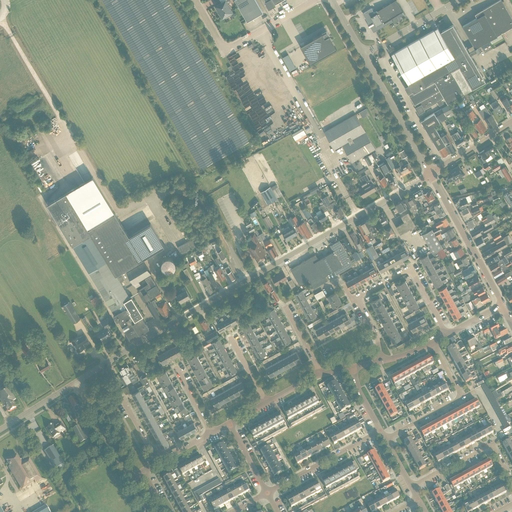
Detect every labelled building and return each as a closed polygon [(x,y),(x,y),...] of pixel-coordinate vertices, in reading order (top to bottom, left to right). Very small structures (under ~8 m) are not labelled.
[(216,6),(222,17),(225,16),(226,18),(231,15),(230,13),(232,12),(227,2),(230,1),(229,0),(218,0),(221,3),(216,6)] [(263,12),(256,0),(234,0),(247,21),(263,12)] [(269,9),(276,5),(275,4),(282,0),(264,0),(266,2),(265,2),(269,9)] [(396,0),(395,0),(374,13),(371,8),(363,13),(369,24),(368,24),(370,28),(371,27),(373,32),(393,21),(394,22),(400,18),(399,17),(404,15),(402,12),(403,12),(396,0)] [(479,46),(511,27),(511,19),(501,0),(500,0),(475,14),(477,18),(462,26),(475,49),(479,46)] [(453,25),(440,32),(438,28),(391,54),(409,84),(405,87),(417,108),(419,107),(419,108),(421,108),(422,108),(423,110),(437,102),(439,105),(443,103),(441,100),(445,98),(448,103),(485,81),(470,55),(469,52),(453,25)] [(300,46),(310,64),(337,49),(334,45),(335,45),(329,35),(329,36),(326,32),(323,34),(322,33),(313,39),(300,46)] [(470,55),(477,51),(478,53),(481,51),(479,46),(475,49),(469,52),(470,55)] [(508,111),(511,109),(511,110),(511,102),(510,104),(504,95),(500,98),(508,111)] [(453,103),(455,107),(464,103),(462,98),(456,100),(457,102),(453,103)] [(498,104),(496,101),(490,104),(493,108),(497,114),(503,110),(499,104),(498,104)] [(453,112),(449,104),(441,108),(446,116),(453,112)] [(485,119),(490,127),(496,123),(491,114),(491,115),(486,106),(479,111),(484,119),(485,119)] [(219,112),(233,142),(241,138),(242,141),(246,139),(242,132),(244,132),(232,107),(219,112)] [(366,108),(359,112),(362,118),(369,114),(366,108)] [(441,108),(434,113),(434,112),(421,121),(428,133),(436,128),(435,126),(447,119),(441,108)] [(480,133),(487,129),(480,119),(479,120),(473,110),(468,113),(480,133)] [(462,118),(462,119),(462,118),(463,118),(460,113),(459,114),(459,113),(455,116),(458,121),(461,126),(465,124),(462,118)] [(363,167),(358,159),(375,149),(355,114),(324,132),(334,149),(342,145),(357,171),(363,167)] [(455,132),(452,128),(450,124),(447,126),(452,134),(451,135),(455,140),(454,140),(459,147),(463,144),(455,132)] [(472,124),(469,126),(469,125),(464,128),(467,132),(468,131),(473,138),(478,134),(472,124)] [(463,135),(461,136),(454,126),(452,128),(455,132),(463,144),(467,141),(463,135)] [(441,137),(436,128),(428,133),(443,157),(451,152),(446,144),(446,145),(441,137)] [(445,134),(441,137),(446,145),(446,144),(451,152),(456,149),(451,142),(452,142),(447,133),(444,134),(445,134)] [(31,140),(35,149),(41,146),(35,134),(31,136),(33,139),(31,140)] [(492,145),(486,148),(485,149),(479,153),(482,157),(481,157),(483,160),(484,163),(487,161),(485,159),(491,155),(489,152),(490,152),(489,151),(494,148),(492,145)] [(384,152),(387,156),(393,153),(390,148),(384,152)] [(366,157),(365,158),(369,165),(367,166),(368,168),(377,163),(374,158),(372,154),(366,157)] [(395,167),(389,157),(386,159),(392,169),(395,167)] [(399,164),(400,166),(400,165),(401,166),(400,166),(401,168),(403,171),(405,174),(409,172),(409,171),(411,170),(408,164),(404,166),(401,161),(398,162),(399,163),(399,164)] [(394,180),(390,174),(393,172),(388,162),(384,163),(384,162),(378,165),(379,167),(384,177),(385,176),(389,183),(390,182),(390,183),(391,182),(392,181),(394,180)] [(501,167),(500,164),(499,163),(492,166),(494,171),(501,167)] [(396,166),(397,168),(395,169),(400,177),(405,174),(401,168),(400,166),(401,166),(400,165),(400,166),(399,164),(396,166)] [(449,174),(448,173),(443,177),(447,184),(453,180),(454,179),(455,181),(465,174),(462,169),(461,169),(459,165),(449,172),(450,173),(449,174)] [(508,180),(511,178),(505,166),(498,170),(502,177),(505,176),(508,180)] [(361,185),(363,188),(359,190),(363,197),(376,190),(372,182),(370,183),(369,181),(366,174),(360,178),(363,184),(361,185)] [(386,184),(387,184),(383,177),(381,178),(379,175),(376,176),(382,187),(384,186),(385,186),(386,185),(386,184)] [(48,203),(47,204),(71,242),(70,242),(72,245),(73,245),(73,246),(87,268),(110,306),(115,315),(114,315),(117,321),(118,321),(130,340),(149,329),(146,323),(145,323),(141,316),(143,316),(131,296),(130,297),(121,282),(125,279),(120,272),(121,272),(143,259),(164,246),(150,223),(129,236),(127,234),(115,212),(104,195),(93,176),(67,192),(48,203)] [(272,190),(277,198),(282,195),(278,187),(272,190)] [(421,190),(417,192),(421,199),(423,197),(424,199),(426,198),(425,196),(425,197),(421,190)] [(426,198),(430,204),(434,201),(433,199),(435,198),(431,191),(428,193),(427,192),(424,194),(425,196),(426,198)] [(421,199),(417,192),(413,194),(421,208),(423,207),(422,206),(422,205),(419,200),(421,199)] [(508,193),(503,195),(508,202),(511,207),(511,206),(511,193),(509,194),(508,193)] [(414,213),(418,211),(416,209),(420,207),(413,195),(409,198),(408,197),(403,200),(407,208),(408,208),(410,207),(414,213)] [(466,197),(465,196),(460,198),(453,201),(456,207),(458,207),(459,209),(471,204),(469,202),(472,201),(469,195),(466,197)] [(326,197),(322,200),(326,207),(327,206),(329,210),(333,208),(339,219),(343,216),(342,214),(343,213),(340,207),(338,208),(334,202),(331,204),(326,197)] [(322,212),(322,213),(318,216),(317,215),(314,217),(316,221),(319,219),(321,221),(327,217),(324,212),(327,210),(324,204),(323,204),(321,199),(318,201),(321,206),(319,207),(322,212)] [(252,208),(258,202),(257,200),(250,207),(252,208)] [(404,213),(407,211),(402,201),(395,205),(399,212),(402,210),(404,213)] [(464,207),(465,208),(459,211),(461,216),(470,211),(471,210),(469,205),(464,207)] [(442,206),(435,210),(431,212),(432,214),(434,213),(436,212),(437,214),(444,210),(442,206)] [(306,218),(311,215),(306,207),(301,210),(306,218)] [(470,216),(473,214),(474,215),(481,212),(479,207),(472,210),(471,210),(470,211),(461,216),(463,220),(470,216)] [(444,210),(437,214),(433,216),(435,219),(436,218),(437,219),(446,214),(444,210)] [(407,211),(404,213),(401,215),(404,222),(396,227),(400,234),(416,225),(407,211)] [(383,212),(379,214),(380,217),(379,218),(383,225),(386,223),(386,222),(388,221),(383,212)] [(495,214),(492,215),(491,213),(481,219),(483,221),(486,226),(498,219),(495,214)] [(477,215),(468,220),(465,221),(467,225),(466,225),(469,229),(478,224),(477,221),(480,220),(477,215)] [(263,219),(268,229),(273,226),(267,216),(263,219)] [(295,216),(292,218),(291,218),(296,226),(299,224),(295,216)] [(314,233),(318,231),(311,218),(307,220),(310,224),(309,225),(314,233)] [(444,226),(449,224),(446,218),(441,220),(435,223),(437,226),(443,223),(444,226)] [(365,222),(370,231),(371,232),(372,232),(374,235),(378,233),(370,219),(365,222)] [(370,231),(365,222),(361,224),(366,233),(370,231)] [(486,226),(485,227),(472,234),(474,239),(482,234),(481,232),(483,231),(484,233),(493,228),(493,227),(496,225),(494,222),(486,226)] [(303,223),(300,224),(296,227),(301,234),(303,232),(307,238),(311,235),(303,223)] [(367,242),(370,240),(369,238),(367,236),(366,233),(361,224),(357,226),(364,240),(365,239),(367,242)] [(286,232),(283,234),(287,241),(297,235),(294,228),(290,230),(289,227),(285,229),(286,232)] [(388,239),(395,235),(391,227),(383,231),(388,239)] [(432,229),(422,235),(423,235),(432,253),(433,253),(442,248),(442,247),(432,230),(432,229)] [(451,239),(450,237),(455,235),(451,229),(447,231),(447,232),(444,233),(446,236),(445,237),(447,241),(451,239)] [(366,248),(363,243),(360,239),(358,240),(354,232),(349,235),(356,247),(359,252),(361,251),(366,248)] [(488,237),(491,235),(489,232),(475,240),(479,247),(485,243),(483,239),(488,236),(488,237)] [(257,236),(256,236),(255,234),(249,237),(253,244),(250,246),(247,248),(253,258),(254,257),(257,263),(266,257),(263,252),(265,251),(259,241),(260,241),(257,236)] [(371,234),(368,236),(372,244),(373,244),(375,247),(383,243),(381,239),(376,242),(374,238),(371,234)] [(504,240),(505,241),(491,249),(490,249),(482,253),(485,258),(493,253),(508,245),(507,245),(510,244),(507,235),(503,238),(503,237),(495,241),(497,244),(504,240)] [(353,247),(347,236),(341,240),(343,242),(341,243),(343,247),(346,251),(353,247)] [(451,248),(459,243),(456,238),(452,240),(449,242),(451,248)] [(181,254),(196,246),(193,239),(177,247),(181,254)] [(270,239),(264,243),(267,248),(268,250),(267,250),(271,257),(277,254),(273,247),(271,248),(270,246),(272,245),(270,239)] [(330,246),(341,266),(336,269),(339,273),(337,274),(353,265),(352,263),(348,256),(346,253),(346,251),(343,247),(339,240),(339,241),(331,245),(330,246)] [(366,248),(372,259),(378,256),(372,245),(366,248)] [(404,250),(401,252),(400,252),(404,260),(410,257),(406,250),(406,249),(404,245),(402,246),(404,250)] [(453,251),(450,253),(453,259),(456,257),(464,253),(461,247),(456,249),(457,250),(453,251)] [(398,253),(395,255),(394,255),(398,263),(404,260),(400,252),(401,252),(398,248),(396,249),(398,253)] [(446,255),(442,248),(436,251),(438,253),(439,255),(439,256),(441,259),(446,255)] [(505,257),(506,256),(511,252),(511,251),(510,248),(502,253),(505,257)] [(326,249),(321,252),(326,261),(331,258),(326,249)] [(217,253),(221,260),(225,258),(221,250),(217,253)] [(361,258),(358,253),(357,251),(348,256),(352,263),(361,258)] [(393,256),(389,258),(393,266),(398,263),(394,255),(395,255),(393,251),(391,252),(393,256)] [(316,255),(321,264),(326,261),(321,252),(316,255)] [(493,255),(486,260),(488,264),(494,261),(495,262),(502,258),(498,252),(493,255)] [(387,259),(384,261),(383,262),(387,269),(393,266),(389,258),(387,254),(385,255),(387,259)] [(310,258),(316,267),(321,264),(316,255),(310,258)] [(431,260),(431,261),(435,259),(434,257),(430,259),(428,255),(423,257),(420,259),(423,264),(431,260)] [(462,259),(459,261),(456,262),(459,268),(469,262),(466,256),(462,259)] [(174,257),(161,258),(161,271),(174,270),(174,257)] [(191,265),(197,262),(194,257),(188,260),(191,265)] [(383,262),(384,261),(382,257),(381,258),(380,259),(382,262),(378,265),(382,272),(387,269),(383,262)] [(509,262),(506,257),(499,261),(498,262),(490,267),(492,272),(509,262)] [(305,261),(310,270),(316,267),(310,258),(305,261)] [(433,264),(431,261),(431,260),(423,264),(426,270),(434,266),(434,267),(438,264),(437,262),(433,264)] [(300,264),(305,273),(310,270),(305,261),(300,264)] [(506,264),(504,265),(493,272),(495,277),(504,272),(503,270),(508,268),(507,266),(511,264),(510,261),(505,264),(506,264)] [(138,281),(151,274),(144,262),(126,272),(133,284),(134,284),(136,287),(141,284),(138,281)] [(372,267),(369,269),(368,270),(372,277),(378,274),(374,267),(375,267),(372,262),(370,264),(372,267)] [(455,269),(451,262),(445,266),(449,273),(455,269)] [(295,267),(300,276),(305,273),(300,264),(295,267)] [(367,270),(364,272),(363,273),(367,280),(372,277),(368,270),(369,269),(367,265),(365,267),(367,270)] [(436,270),(434,267),(434,266),(426,270),(430,275),(437,271),(437,272),(441,270),(440,268),(436,270)] [(473,266),(463,271),(467,279),(474,275),(473,273),(476,271),(473,266)] [(212,267),(204,271),(212,286),(217,284),(212,274),(214,273),(212,267)] [(219,268),(215,270),(220,281),(226,278),(220,267),(219,268)] [(232,281),(235,278),(229,267),(225,269),(232,281)] [(290,270),(295,279),(300,276),(295,267),(290,270)] [(361,273),(358,275),(357,276),(361,283),(367,280),(363,273),(364,272),(361,268),(359,270),(361,273)] [(511,269),(509,272),(497,279),(499,284),(507,279),(507,277),(511,274),(511,269)] [(356,277),(352,278),(352,279),(356,286),(361,283),(357,276),(358,275),(356,271),(354,273),(356,277)] [(430,275),(433,281),(440,277),(440,278),(444,276),(443,273),(439,275),(437,272),(437,271),(430,275)] [(276,285),(287,279),(283,272),(273,279),(276,285)] [(203,279),(200,280),(204,287),(205,287),(209,294),(213,291),(206,277),(204,273),(201,275),(203,279)] [(352,279),(352,278),(350,274),(348,276),(350,280),(346,282),(350,289),(356,286),(352,279)] [(151,297),(161,291),(157,285),(156,285),(151,275),(146,278),(149,283),(138,290),(144,301),(147,299),(148,299),(151,297)] [(440,278),(440,277),(433,281),(436,287),(442,283),(443,283),(447,281),(446,279),(442,281),(440,278)] [(474,285),(480,281),(478,277),(475,279),(475,278),(471,280),(467,282),(470,286),(474,284),(474,285)] [(270,290),(277,301),(279,300),(269,281),(263,284),(267,291),(270,290)] [(399,291),(408,286),(405,281),(396,285),(399,291)] [(408,286),(399,291),(402,296),(411,291),(408,286)] [(181,302),(190,297),(184,287),(182,289),(184,292),(177,296),(181,302)] [(449,292),(450,293),(453,291),(452,289),(448,291),(446,287),(439,291),(442,296),(449,292)] [(479,295),(486,292),(486,291),(485,289),(484,289),(483,287),(473,292),(475,294),(478,292),(479,295)] [(306,297),(303,293),(306,291),(305,289),(295,295),(298,301),(306,297)] [(411,291),(402,296),(405,301),(413,296),(411,291)] [(330,302),(339,298),(336,292),(328,297),(330,302)] [(449,292),(442,296),(445,302),(452,298),(453,298),(456,296),(455,294),(451,296),(450,293),(449,292)] [(374,301),(371,302),(374,307),(383,303),(381,299),(382,298),(380,293),(372,297),(374,301)] [(483,302),(490,298),(487,293),(476,299),(476,298),(473,300),(475,304),(478,302),(478,301),(481,299),(483,302)] [(470,299),(467,294),(462,296),(465,303),(469,301),(469,300),(470,299)] [(309,295),(306,297),(298,301),(302,308),(309,304),(307,299),(310,297),(309,295)] [(90,299),(95,307),(101,304),(96,296),(90,299)] [(416,301),(413,296),(405,301),(408,306),(416,301)] [(339,298),(330,302),(333,308),(342,303),(339,298)] [(454,302),(453,298),(452,298),(445,302),(448,307),(455,304),(456,304),(459,302),(458,300),(454,302)] [(165,319),(171,315),(168,311),(170,310),(166,302),(162,304),(162,303),(157,306),(154,300),(151,302),(147,305),(155,318),(159,315),(155,308),(157,307),(161,315),(162,314),(165,319)] [(80,319),(71,301),(64,305),(74,323),(80,319)] [(416,301),(408,306),(410,311),(419,306),(416,301)] [(312,302),(309,304),(302,308),(305,314),(313,310),(310,306),(313,304),(312,302)] [(385,308),(383,303),(374,307),(377,312),(385,308)] [(459,309),(462,307),(461,305),(457,307),(456,304),(455,304),(448,307),(451,313),(458,309),(459,309)] [(313,310),(305,314),(309,320),(316,316),(314,312),(317,310),(316,308),(313,310)] [(385,308),(377,312),(379,317),(388,313),(385,308)] [(270,320),(278,316),(274,309),(267,313),(269,318),(266,320),(267,322),(270,320)] [(460,313),(459,309),(458,309),(451,313),(454,318),(461,315),(465,313),(464,311),(460,313)] [(341,316),(346,324),(351,321),(346,313),(341,316)] [(388,313),(379,317),(382,322),(391,318),(388,313)] [(229,318),(233,326),(239,322),(235,315),(230,317),(229,314),(227,315),(228,318),(229,318)] [(424,315),(419,318),(423,326),(429,323),(424,315)] [(247,321),(249,323),(241,327),(245,334),(252,330),(252,329),(250,325),(253,323),(258,320),(256,316),(247,321)] [(270,320),(273,324),(269,326),(271,328),(274,326),(281,322),(278,316),(270,320)] [(341,316),(336,318),(341,327),(346,324),(341,316)] [(105,329),(97,334),(101,341),(112,335),(107,327),(112,324),(109,318),(101,323),(105,329)] [(229,318),(228,318),(224,321),(222,318),(220,319),(222,322),(226,329),(233,326),(229,318)] [(336,318),(331,321),(336,330),(341,327),(336,318)] [(394,323),(391,318),(382,322),(385,327),(394,323)] [(419,318),(414,320),(418,329),(423,326),(419,318)] [(208,332),(211,330),(209,326),(207,323),(206,323),(204,319),(202,321),(201,321),(200,321),(200,322),(199,322),(203,329),(206,328),(208,332)] [(314,325),(313,325),(318,322),(317,320),(308,325),(309,328),(314,325)] [(418,329),(414,320),(408,323),(413,332),(418,329)] [(222,322),(218,324),(216,321),(214,322),(220,333),(226,329),(222,322)] [(331,321),(326,324),(331,333),(336,330),(331,321)] [(285,328),(281,322),(274,326),(276,330),(273,332),(274,334),(277,333),(277,332),(285,328)] [(394,323),(385,327),(388,332),(396,328),(394,323)] [(331,333),(326,324),(321,327),(326,335),(331,333)] [(490,329),(496,341),(508,335),(508,333),(508,331),(507,331),(506,329),(500,332),(499,330),(500,329),(498,325),(490,329)] [(326,335),(321,327),(316,330),(321,338),(326,335)] [(255,328),(252,329),(252,330),(245,334),(248,340),(256,336),(253,331),(257,330),(255,328)] [(277,332),(277,333),(280,337),(276,339),(278,341),(281,339),(288,335),(285,328),(277,332)] [(399,333),(396,328),(388,332),(390,337),(399,333)] [(216,331),(205,337),(208,342),(219,336),(216,331)] [(402,338),(399,333),(390,337),(393,343),(402,338)] [(259,334),(256,336),(248,340),(252,346),(259,342),(257,338),(260,336),(259,334)] [(89,341),(85,335),(79,338),(79,337),(72,341),(78,352),(85,347),(83,344),(89,341)] [(281,339),(283,343),(280,345),(281,347),(292,341),(288,335),(281,339)] [(472,336),(465,340),(470,349),(477,345),(478,348),(476,349),(477,352),(479,351),(482,349),(479,343),(477,344),(472,336)] [(502,345),(500,346),(501,349),(506,347),(505,346),(511,342),(511,340),(510,337),(503,341),(503,342),(503,343),(502,345)] [(215,350),(223,346),(219,339),(212,343),(214,348),(211,350),(212,352),(216,350),(215,350)] [(23,340),(18,342),(26,356),(31,353),(23,340)] [(259,342),(252,346),(255,353),(263,349),(263,348),(260,344),(264,342),(262,340),(259,342)] [(457,344),(460,348),(457,350),(455,346),(448,350),(451,355),(458,351),(458,352),(465,349),(461,342),(457,344)] [(496,343),(489,346),(493,352),(499,349),(496,343)] [(179,344),(174,347),(178,355),(184,353),(179,344)] [(215,350),(216,350),(218,354),(215,356),(216,358),(219,356),(226,352),(223,346),(215,350)] [(178,355),(174,347),(169,350),(173,358),(178,355)] [(266,347),(263,348),(263,349),(255,353),(259,359),(266,355),(264,350),(267,349),(266,347)] [(506,347),(499,351),(498,352),(500,357),(504,355),(505,357),(508,355),(510,354),(511,352),(511,347),(508,349),(508,350),(506,347)] [(169,350),(164,352),(168,361),(173,358),(169,350)] [(460,355),(458,352),(458,351),(451,355),(454,361),(461,357),(461,358),(465,355),(464,353),(460,355)] [(168,361),(164,352),(158,355),(163,364),(168,361)] [(219,356),(221,360),(218,362),(219,364),(223,363),(222,362),(230,358),(226,352),(219,356)] [(296,352),(291,354),(296,363),(301,360),(296,352)] [(190,364),(199,359),(196,354),(188,359),(190,364)] [(291,354),(286,357),(291,366),(296,363),(291,354)] [(432,369),(430,366),(434,363),(430,356),(424,359),(428,367),(430,371),(432,369)] [(291,366),(286,357),(281,360),(286,368),(291,366)] [(463,361),(461,358),(461,357),(454,361),(457,366),(464,362),(464,363),(468,361),(467,359),(463,361)] [(222,362),(223,363),(225,367),(222,369),(223,371),(226,369),(233,365),(230,358),(222,362)] [(202,365),(199,359),(190,364),(193,369),(202,365)] [(424,359),(419,362),(423,370),(422,370),(424,374),(426,372),(424,369),(428,367),(424,359)] [(50,366),(46,360),(38,365),(41,371),(50,366)] [(286,368),(281,360),(276,363),(281,371),(286,368)] [(419,362),(413,365),(417,373),(416,373),(419,377),(421,376),(419,372),(422,370),(423,370),(419,362)] [(464,362),(457,366),(460,372),(467,368),(467,369),(471,367),(470,364),(466,366),(464,363),(464,362)] [(276,363),(271,365),(276,374),(281,371),(276,363)] [(127,364),(123,367),(127,374),(129,378),(131,381),(137,378),(134,374),(132,371),(133,371),(134,369),(132,367),(131,366),(129,368),(127,364)] [(205,369),(202,365),(193,369),(196,374),(205,369)] [(226,369),(228,373),(225,375),(226,377),(237,371),(233,365),(226,369)] [(276,374),(271,365),(266,368),(271,377),(276,374)] [(417,373),(413,365),(408,369),(411,376),(413,380),(415,379),(413,375),(416,373),(417,373)] [(127,374),(123,367),(119,369),(123,377),(123,376),(127,384),(131,381),(129,378),(127,374)] [(467,368),(460,372),(463,378),(470,374),(474,372),(473,370),(469,372),(467,369),(467,368)] [(207,374),(205,369),(196,374),(199,379),(207,374)] [(411,376),(408,369),(402,372),(406,379),(405,379),(408,383),(410,382),(408,378),(411,376)] [(160,381),(169,377),(166,371),(157,376),(160,381)] [(502,375),(497,378),(499,383),(505,380),(507,384),(511,381),(511,371),(509,373),(508,372),(502,375)] [(406,379),(402,372),(396,375),(400,382),(402,386),(404,385),(402,381),(405,379),(406,379)] [(148,377),(146,374),(139,377),(143,385),(147,382),(145,378),(148,377)] [(207,374),(199,379),(201,384),(210,380),(207,374)] [(472,377),(470,374),(463,378),(466,383),(473,379),(473,380),(477,378),(476,375),(472,377)] [(400,382),(396,375),(391,378),(395,384),(394,385),(397,389),(399,388),(397,384),(400,382)] [(171,382),(169,377),(160,381),(163,386),(171,382)] [(443,384),(439,386),(443,393),(448,390),(445,383),(443,379),(441,380),(443,384)] [(213,385),(210,380),(201,384),(204,389),(213,385)] [(171,382),(163,386),(165,391),(174,387),(171,382)] [(237,384),(241,393),(246,390),(242,382),(237,384)] [(331,392),(339,387),(337,382),(328,387),(331,392)] [(437,387),(434,389),(433,389),(437,396),(443,393),(439,386),(437,382),(435,383),(437,387)] [(503,397),(511,391),(511,384),(511,383),(500,389),(503,395),(502,396),(503,397)] [(231,387),(236,396),(241,393),(237,384),(231,387)] [(15,400),(7,387),(6,385),(0,389),(0,399),(4,406),(5,406),(9,411),(16,407),(12,401),(15,400)] [(321,385),(318,386),(321,391),(324,396),(326,394),(325,393),(327,392),(324,386),(322,387),(321,385)] [(432,390),(428,392),(432,399),(437,396),(433,389),(434,389),(432,385),(429,386),(432,390)] [(386,392),(390,390),(389,388),(385,390),(382,386),(375,390),(378,396),(386,392)] [(177,392),(174,387),(165,391),(168,396),(177,392)] [(226,390),(231,398),(236,396),(231,387),(226,390)] [(339,387),(331,392),(333,397),(342,392),(339,387)] [(143,388),(139,390),(137,388),(132,391),(134,393),(132,394),(135,400),(142,396),(142,395),(140,392),(144,390),(143,388)] [(426,393),(423,395),(422,395),(426,402),(432,399),(428,392),(426,388),(424,389),(426,393)] [(221,393),(226,401),(231,398),(226,390),(221,393)] [(421,396),(417,398),(421,405),(426,402),(422,395),(423,395),(421,391),(418,392),(421,396)] [(177,392),(168,396),(171,401),(179,397),(177,392)] [(342,392),(333,397),(336,402),(345,397),(342,392)] [(388,395),(386,392),(378,396),(381,401),(389,397),(389,398),(393,396),(392,393),(388,395)] [(146,393),(142,395),(142,396),(135,400),(138,405),(145,401),(143,397),(147,395),(146,393)] [(216,395),(221,404),(222,403),(226,401),(221,393),(217,395),(216,395)] [(309,397),(314,406),(319,403),(314,394),(309,397)] [(415,399),(412,401),(411,401),(415,408),(421,405),(417,398),(415,394),(413,395),(415,399)] [(211,398),(216,407),(221,404),(216,395),(211,398)] [(79,405),(77,406),(72,397),(68,400),(76,412),(81,409),(79,405)] [(179,397),(171,401),(174,406),(182,402),(179,397)] [(309,397),(304,400),(309,409),(314,406),(309,397)] [(348,402),(345,397),(336,402),(339,407),(348,402)] [(391,401),(389,398),(389,397),(381,401),(385,407),(392,403),(396,401),(395,399),(391,401)] [(411,401),(412,401),(410,397),(409,397),(407,398),(409,402),(405,404),(409,411),(415,408),(411,401)] [(145,401),(138,405),(141,411),(148,407),(148,406),(146,403),(150,401),(149,398),(145,401)] [(304,400),(299,403),(304,411),(309,409),(304,400)] [(474,410),(474,411),(476,415),(478,413),(476,409),(480,407),(476,400),(470,403),(474,410)] [(185,407),(182,402),(174,406),(176,411),(185,407)] [(351,407),(348,402),(339,407),(342,412),(351,407)] [(299,403),(294,405),(299,414),(304,411),(299,403)] [(394,407),(392,403),(385,407),(388,412),(395,408),(395,409),(399,407),(398,404),(394,407)] [(470,403),(465,406),(469,413),(468,414),(470,418),(472,416),(470,412),(474,411),(474,410),(470,403)] [(152,404),(148,406),(148,407),(141,411),(144,416),(151,412),(151,411),(149,408),(153,406),(152,404)] [(299,414),(294,405),(289,408),(293,417),(299,414)] [(469,413),(465,406),(459,409),(463,416),(463,417),(465,421),(465,420),(468,425),(469,424),(465,416),(468,414),(469,413)] [(188,412),(185,407),(176,411),(179,417),(188,412)] [(293,417),(289,408),(284,411),(288,420),(293,417)] [(397,412),(395,409),(395,408),(388,412),(391,418),(397,414),(398,414),(402,412),(401,410),(397,412)] [(151,412),(144,416),(147,422),(154,418),(154,417),(152,414),(156,411),(155,409),(151,411),(151,412)] [(459,409),(454,412),(458,419),(457,420),(459,424),(461,422),(459,419),(463,417),(463,416),(459,409)] [(458,419),(454,412),(448,415),(452,423),(454,427),(456,425),(454,422),(457,420),(458,419)] [(279,413),(274,416),(279,425),(284,422),(279,413)] [(154,418),(147,422),(150,427),(157,423),(157,422),(155,419),(159,417),(158,415),(154,417),(154,418)] [(452,423),(448,415),(442,418),(446,426),(448,430),(450,428),(448,425),(452,423)] [(279,425),(274,416),(269,419),(274,428),(279,425)] [(356,423),(353,425),(352,425),(356,432),(362,429),(358,422),(359,422),(356,418),(354,419),(356,423)] [(441,429),(440,429),(443,433),(443,432),(445,435),(447,434),(445,431),(443,428),(446,426),(442,418),(437,421),(441,429)] [(269,419),(264,422),(269,430),(274,428),(269,419)] [(161,420),(157,422),(157,423),(150,427),(153,432),(160,428),(158,424),(162,422),(161,420)] [(188,426),(192,433),(198,430),(194,422),(189,425),(187,421),(186,422),(185,422),(187,426),(188,426)] [(351,426),(348,428),(347,428),(351,435),(356,432),(352,425),(353,425),(351,421),(349,422),(351,426)] [(437,431),(440,429),(441,429),(437,421),(431,424),(435,432),(437,436),(439,434),(437,431)] [(488,421),(486,422),(488,426),(485,428),(484,428),(488,435),(494,432),(490,425),(488,421)] [(269,430),(264,422),(259,424),(264,433),(269,430)] [(47,428),(53,438),(60,434),(59,433),(65,430),(61,423),(55,427),(53,424),(47,428)] [(188,426),(187,426),(184,428),(182,424),(180,425),(182,429),(183,429),(186,436),(192,433),(188,426)] [(259,424),(254,427),(259,436),(264,433),(259,424)] [(345,429),(342,431),(341,431),(345,438),(351,435),(347,428),(348,428),(345,424),(343,425),(345,429)] [(435,432),(431,424),(426,427),(430,435),(429,435),(431,439),(434,437),(432,434),(435,432)] [(482,429),(479,431),(478,431),(482,438),(488,435),(484,428),(485,428),(483,424),(480,425),(482,429)] [(78,426),(72,430),(80,443),(86,440),(78,426)] [(160,428),(153,432),(156,438),(163,434),(163,433),(161,430),(165,428),(164,426),(160,428)] [(183,429),(182,429),(178,431),(176,427),(174,428),(177,432),(181,439),(186,436),(183,429)] [(259,436),(254,427),(249,430),(254,439),(259,436)] [(340,432),(336,434),(340,441),(345,438),(341,431),(342,431),(340,427),(338,428),(340,432)] [(430,435),(426,427),(420,430),(424,437),(424,438),(426,442),(428,441),(426,437),(429,435),(430,435)] [(477,432),(474,434),(473,434),(477,441),(482,438),(478,431),(479,431),(477,427),(475,428),(477,432)] [(336,434),(334,430),(332,431),(334,435),(330,437),(334,444),(340,441),(336,434)] [(471,435),(468,437),(467,437),(471,445),(477,441),(473,434),(474,434),(471,430),(469,431),(471,435)] [(163,434),(156,438),(159,443),(166,439),(164,435),(168,433),(167,431),(163,433),(163,434)] [(466,438),(463,440),(462,440),(466,448),(471,445),(467,437),(468,437),(466,433),(464,434),(466,438)] [(460,441),(457,443),(456,443),(460,451),(466,448),(462,440),(463,440),(460,436),(458,437),(459,438),(460,441)] [(166,439),(159,443),(162,449),(169,445),(167,441),(171,439),(170,437),(166,439)] [(503,441),(505,443),(503,444),(506,450),(511,446),(511,444),(510,441),(511,440),(509,437),(503,441)] [(321,442),(325,449),(330,446),(327,439),(322,441),(320,438),(318,439),(320,443),(321,442)] [(414,444),(415,445),(419,443),(417,440),(414,442),(411,438),(404,442),(407,448),(414,444)] [(455,444),(451,446),(455,454),(460,451),(456,443),(457,443),(455,440),(455,439),(453,440),(455,444)] [(311,447),(309,444),(307,440),(306,440),(308,444),(307,445),(309,449),(310,448),(314,455),(319,452),(316,445),(315,446),(311,447)] [(321,442),(320,443),(317,444),(315,441),(313,442),(315,446),(316,445),(319,452),(325,449),(321,442)] [(449,447),(446,449),(445,449),(449,457),(455,454),(451,446),(449,442),(447,443),(449,447)] [(218,454),(227,449),(224,444),(215,449),(218,454)] [(414,444),(407,448),(410,453),(417,450),(418,450),(422,448),(420,446),(417,448),(415,445),(414,444)] [(444,450),(440,452),(444,460),(449,457),(445,449),(446,449),(444,445),(442,446),(444,450)] [(59,467),(64,464),(53,446),(44,451),(56,469),(59,467)] [(264,456),(272,452),(270,447),(261,451),(264,456)] [(310,448),(309,449),(306,450),(304,447),(302,448),(304,452),(305,451),(309,458),(314,455),(310,448)] [(440,452),(438,448),(438,449),(436,450),(438,453),(434,456),(438,463),(444,460),(440,452)] [(227,449),(218,454),(221,459),(229,454),(227,449)] [(305,451),(304,452),(300,453),(298,450),(296,451),(298,454),(299,454),(303,461),(309,458),(305,451)] [(419,453),(418,450),(417,450),(410,453),(413,459),(420,455),(421,456),(425,454),(423,451),(419,453)] [(371,461),(378,457),(375,451),(368,455),(368,454),(363,457),(365,459),(369,457),(370,460),(371,461)] [(272,452),(264,456),(266,462),(275,457),(272,452)] [(299,454),(298,454),(295,456),(293,452),(291,454),(293,458),(294,457),(297,464),(303,461),(299,454)] [(229,454),(221,459),(223,464),(232,459),(229,454)] [(36,483),(42,479),(29,458),(23,462),(22,459),(20,460),(17,455),(7,461),(10,466),(9,467),(22,489),(31,484),(31,483),(34,481),(36,483)] [(420,455),(413,459),(416,465),(423,461),(424,461),(428,459),(426,457),(423,459),(421,456),(420,455)] [(201,456),(195,459),(199,466),(200,466),(203,464),(205,467),(207,466),(205,462),(205,463),(201,456)] [(275,457),(266,462),(269,467),(278,462),(275,457)] [(371,461),(370,460),(367,462),(368,464),(372,462),(373,466),(374,466),(381,462),(378,457),(371,461)] [(195,459),(190,462),(194,469),(198,467),(200,470),(202,469),(200,466),(199,466),(195,459)] [(232,459),(223,464),(226,469),(235,464),(232,459)] [(489,460),(483,463),(487,470),(487,471),(489,474),(491,473),(489,469),(493,467),(489,460)] [(426,465),(424,461),(423,461),(416,465),(419,470),(426,466),(427,467),(431,465),(429,462),(426,465)] [(190,462),(185,465),(188,472),(189,472),(192,470),(194,473),(196,472),(194,469),(190,462)] [(278,462),(269,467),(272,472),(281,467),(278,462)] [(355,462),(352,463),(347,466),(351,475),(356,472),(356,471),(359,469),(355,462)] [(374,466),(373,466),(370,468),(371,470),(375,468),(376,471),(377,472),(384,468),(381,462),(374,466)] [(487,470),(483,463),(478,466),(481,473),(481,474),(483,477),(485,476),(483,472),(487,471),(487,470)] [(238,469),(235,464),(226,469),(229,474),(238,469)] [(188,472),(185,465),(179,468),(183,475),(187,473),(189,476),(191,475),(189,472),(188,472)] [(351,475),(347,466),(342,469),(346,477),(351,475)] [(478,466),(472,469),(476,476),(476,477),(478,480),(480,479),(478,475),(481,474),(481,473),(478,466)] [(284,472),(281,467),(272,472),(275,477),(284,472)] [(377,472),(376,471),(373,473),(374,476),(378,473),(379,477),(380,477),(387,473),(384,468),(377,472)] [(346,477),(342,469),(337,471),(341,480),(346,477)] [(476,476),(472,469),(466,472),(470,479),(470,480),(472,484),(474,482),(472,478),(476,477),(476,476)] [(341,480),(337,471),(331,474),(336,483),(341,480)] [(177,478),(175,474),(174,472),(170,475),(164,479),(167,484),(174,481),(173,480),(177,478)] [(470,479),(466,472),(461,475),(465,482),(464,483),(467,487),(469,485),(467,481),(470,480),(470,479)] [(380,477),(379,477),(376,479),(377,481),(381,479),(383,483),(390,479),(387,473),(380,477)] [(331,474),(326,477),(331,486),(336,483),(331,474)] [(465,482),(461,475),(455,478),(459,485),(459,486),(461,490),(463,488),(461,485),(464,483),(465,482)] [(331,486),(326,477),(321,480),(326,488),(331,486)] [(174,481),(167,484),(170,490),(177,486),(176,485),(174,482),(178,480),(177,478),(173,480),(174,481)] [(459,485),(455,478),(450,481),(454,488),(453,488),(456,493),(458,491),(456,488),(459,486),(459,485)] [(501,486),(498,488),(496,489),(501,496),(507,492),(503,485),(501,481),(499,482),(501,486)] [(245,482),(240,485),(244,494),(250,491),(245,482)] [(317,482),(312,485),(317,494),(322,491),(317,482)] [(180,483),(176,485),(177,486),(170,490),(173,495),(180,491),(179,491),(177,487),(181,485),(180,483)] [(495,489),(492,491),(491,492),(495,499),(501,496),(496,489),(498,488),(496,484),(493,485),(495,489)] [(240,485),(235,488),(239,496),(244,494),(240,485)] [(312,485),(307,488),(312,496),(317,494),(312,485)] [(388,490),(386,486),(383,488),(383,487),(380,489),(381,490),(382,492),(385,490),(385,491),(386,491),(388,495),(385,496),(384,497),(388,504),(394,501),(390,494),(391,493),(389,489),(388,490)] [(391,493),(390,494),(394,501),(400,498),(396,491),(394,487),(392,488),(394,492),(391,493)] [(490,492),(487,494),(486,494),(490,501),(495,499),(491,492),(492,491),(490,487),(488,488),(490,492)] [(235,488),(230,490),(234,499),(239,496),(235,488)] [(307,488),(302,490),(307,499),(312,496),(307,488)] [(183,489),(179,491),(180,491),(173,495),(176,501),(183,497),(182,496),(180,493),(184,491),(183,489)] [(234,499),(230,490),(225,493),(229,502),(234,499)] [(302,490),(297,493),(302,502),(307,499),(302,490)] [(443,496),(447,494),(446,492),(442,494),(440,490),(432,494),(436,500),(443,496)] [(484,495),(481,497),(480,497),(484,504),(490,501),(486,494),(487,494),(484,490),(482,491),(484,495)] [(22,506),(40,497),(37,492),(19,501),(22,506)] [(383,498),(380,499),(379,500),(383,507),(388,504),(384,497),(385,496),(383,492),(382,493),(381,494),(383,498)] [(229,502),(225,493),(220,496),(225,505),(229,502)] [(302,502),(297,493),(292,496),(297,505),(302,502)] [(479,498),(475,500),(479,507),(484,504),(480,497),(481,497),(479,493),(477,494),(479,498)] [(186,494),(182,496),(183,497),(176,501),(179,506),(185,502),(183,498),(187,496),(186,494)] [(220,496),(216,498),(215,496),(214,497),(215,499),(220,507),(225,505),(220,496)] [(297,505),(292,496),(287,499),(292,507),(297,505)] [(377,501),(374,502),(373,503),(377,510),(383,507),(379,500),(380,499),(377,496),(375,497),(377,501)] [(445,500),(443,496),(436,500),(439,505),(446,501),(446,502),(450,500),(449,497),(445,500)] [(473,501),(470,503),(469,503),(473,510),(479,507),(475,500),(473,496),(471,497),(473,501)] [(220,507),(215,499),(210,501),(214,510),(220,507)] [(373,503),(374,502),(372,499),(371,499),(370,500),(372,504),(368,506),(371,511),(373,511),(377,510),(373,503)] [(469,503),(470,503),(468,499),(467,499),(466,500),(468,504),(464,506),(466,511),(470,511),(473,510),(469,503)] [(185,502),(179,506),(182,511),(188,508),(188,507),(186,504),(190,502),(189,500),(185,502)] [(448,505),(446,502),(446,501),(439,505),(442,511),(449,507),(453,505),(452,503),(448,505)]
